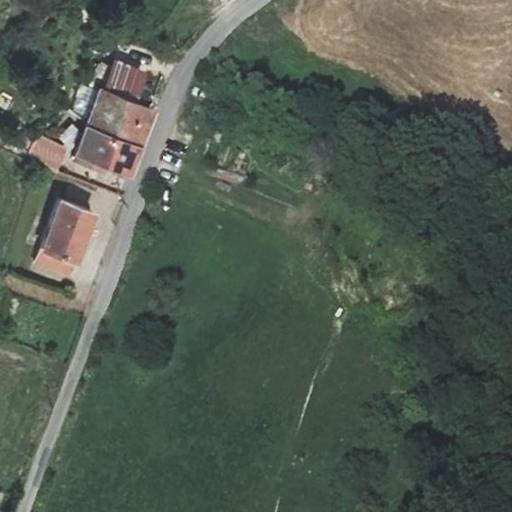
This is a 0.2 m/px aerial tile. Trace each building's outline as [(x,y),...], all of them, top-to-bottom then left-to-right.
[(99,97),(146,118),(162,82),(114,61),(99,97)] [(99,97),(84,138),(131,160),(146,118),(99,97)] [(35,135),(27,157),(59,169),(67,148),(35,135)] [(124,183),(131,160),(84,138),(76,163),(124,183)] [(58,201),(34,263),(69,277),(93,215),(58,201)]
